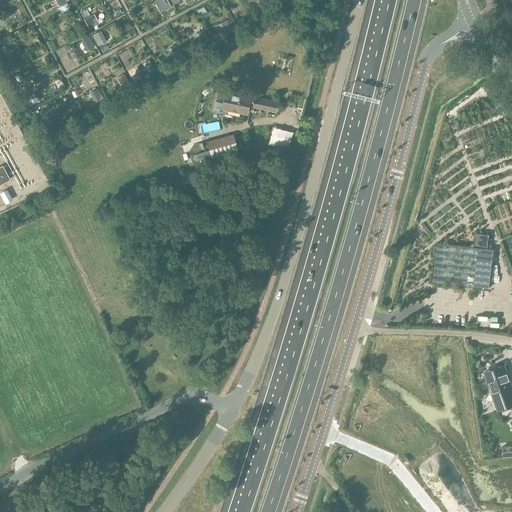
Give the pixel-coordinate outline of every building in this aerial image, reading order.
[(156,0),(162,10),(163,9),(164,11),(169,8),(169,7),(171,5),(168,0),(156,0)] [(265,0),(255,0),(261,11),(269,6),(265,0)] [(97,24),(92,13),(83,18),(86,23),(87,22),(90,28),(97,24)] [(228,22),(216,28),(220,36),(223,35),(224,37),(226,36),(226,35),(230,33),(229,31),(232,30),(228,22)] [(209,40),(203,29),(195,34),(201,44),(209,40)] [(106,41),(100,30),(91,35),(97,46),(106,41)] [(95,47),(89,36),(81,41),(86,51),(95,47)] [(15,54),(10,43),(1,48),(7,58),(15,54)] [(168,48),(174,59),(182,54),(177,44),(168,48)] [(142,63),(148,74),(156,69),(153,65),(152,65),(149,59),(142,63)] [(23,68),(19,60),(12,63),(11,64),(15,71),(16,71),(16,72),(23,68)] [(116,78),(122,88),(129,84),(123,74),(116,78)] [(89,92),(95,103),(104,98),(98,87),(89,92)] [(277,102),(226,90),(225,91),(226,91),(222,108),(222,109),(246,114),(246,113),(248,105),(275,111),(277,102)] [(40,100),(36,91),(27,96),(32,104),(40,100)] [(219,111),(222,102),(216,100),(213,109),(219,111)] [(52,122),(48,114),(41,118),(45,126),(52,122)] [(234,134),(206,142),(211,158),(239,153),(238,150),(243,149),(241,142),(236,143),(234,134)] [(2,165),(0,165),(0,184),(10,179),(4,168),(2,165)] [(5,202),(12,200),(9,189),(2,191),(5,202)] [(487,246),(489,236),(477,235),(476,245),(487,246)] [(433,281),(470,285),(489,288),(494,249),(437,242),(433,281)] [(504,365),(485,372),(495,401),(511,395),(511,388),(509,379),(510,379),(510,378),(509,379),(507,372),(508,372),(506,372),(504,365)] [(511,455),(511,443),(502,445),(503,456),(511,455)] [(103,458),(95,462),(99,470),(107,466),(103,458)] [(25,507),(28,511),(41,511),(42,511),(36,500),(25,507)]
